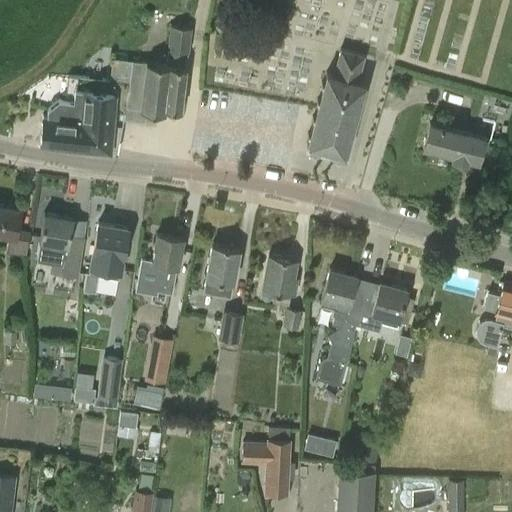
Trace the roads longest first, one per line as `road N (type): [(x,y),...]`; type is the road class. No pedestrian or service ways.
road 1 (tertiary): [(511,256),(267,194),(0,148)]
road 2 (track): [(97,0),(58,58),(18,95),(0,99)]
